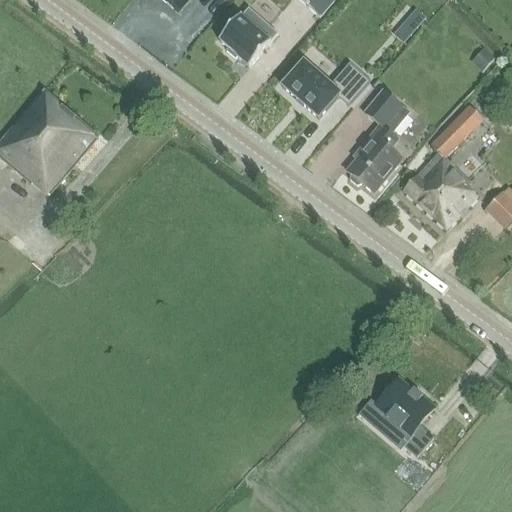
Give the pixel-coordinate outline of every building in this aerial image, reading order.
[(158,0),(178,17),(192,0),(158,0)] [(297,0),(320,20),(337,0),(297,0)] [(220,44),(250,70),(271,46),(276,40),(279,37),(249,11),(241,20),(239,22),(220,44)] [(416,13),(408,23),(417,31),(425,21),(416,13)] [(405,77),(422,60),(404,42),(387,58),(405,77)] [(484,70),(493,58),(482,50),(473,62),(484,70)] [(284,91),(286,92),(297,102),(296,102),(298,103),(302,107),(304,108),(304,109),(305,110),(306,110),(318,120),(317,121),(319,122),(320,120),(338,100),(349,109),(370,85),(350,68),(349,69),(331,90),(315,76),(308,69),(304,66),(284,89),(284,88),(283,90),(284,91)] [(432,82),(431,94),(447,96),(448,83),(432,82)] [(45,94),(0,147),(0,160),(32,188),(34,186),(49,199),(99,140),(45,94)] [(357,189),(362,187),(374,197),(402,163),(390,153),(398,143),(392,138),(410,116),(384,95),(365,117),(380,130),(359,155),(362,157),(348,175),(351,178),(350,183),(357,189)] [(438,156),(403,194),(446,233),(479,199),(476,196),(478,193),(471,186),(472,185),(445,161),(482,123),(468,110),(431,148),(438,156)] [(485,214),(505,234),(511,226),(511,192),(511,193),(509,190),(504,196),(503,195),(485,214)] [(0,272),(18,254),(0,236),(0,272)] [(398,383),(376,409),(388,419),(380,429),(393,439),(390,442),(400,450),(403,447),(417,459),(434,440),(420,428),(434,410),(422,400),(425,396),(424,396),(423,396),(417,391),(417,389),(416,389),(411,394),(398,383)]
